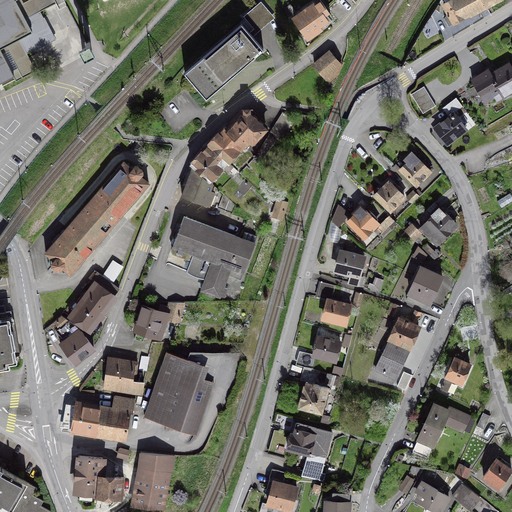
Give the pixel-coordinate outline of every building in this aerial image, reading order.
[(0,0),(0,82),(14,75),(2,54),(22,43),(27,53),(33,50),(34,51),(56,39),(44,17),(43,17),(40,11),(30,16),(25,7),(21,0),(0,0)] [(328,12),(320,0),(318,0),(293,17),(307,37),(328,23),(323,15),(328,12)] [(449,26),(486,6),(482,0),(449,0),(446,2),(444,5),(449,14),(448,14),(448,15),(444,17),(449,26)] [(243,16),(254,28),(271,13),(261,1),(243,16)] [(284,8),(288,17),(296,11),(290,4),(284,8)] [(185,73),(206,98),(263,49),(242,24),(185,73)] [(88,49),(79,53),(84,63),(93,58),(88,49)] [(314,65),(328,82),(338,74),(341,66),(329,52),(314,65)] [(491,74),(488,69),(472,79),(485,101),(500,92),(503,96),(511,90),(511,67),(509,63),(491,74)] [(415,100),(428,92),(424,86),(411,94),(415,100)] [(432,99),(428,92),(415,100),(419,107),(432,99)] [(461,103),(457,97),(443,108),(447,113),(461,103)] [(419,107),(423,113),(436,105),(432,99),(419,107)] [(223,128),(246,148),(243,146),(249,139),(252,141),(264,128),(264,125),(250,112),(250,109),(244,109),(244,112),(227,130),(224,127),(223,128)] [(271,132),(284,140),(296,120),(283,112),(271,132)] [(453,113),(435,127),(440,134),(438,136),(441,140),(444,138),(448,143),(458,135),(462,140),(469,134),(453,113)] [(208,144),(227,162),(242,146),(245,149),(246,148),(223,128),(208,144)] [(255,157),(261,162),(275,139),(269,134),(255,157)] [(190,163),(193,166),(209,181),(227,162),(208,144),(190,163)] [(400,169),(416,185),(430,171),(425,166),(428,164),(423,159),(421,162),(411,152),(404,159),(407,162),(400,169)] [(297,153),(294,162),(303,165),(306,156),(297,153)] [(62,266),(70,273),(149,182),(140,175),(142,172),(142,169),(138,165),(134,166),(132,168),(124,161),(45,252),(54,259),(51,262),(52,265),(56,269),(60,269),(62,266)] [(212,183),(209,181),(193,166),(182,195),(204,203),(212,183)] [(374,195),(390,211),(404,197),(400,192),(402,189),(398,186),(396,188),(388,180),(374,195)] [(419,196),(414,190),(406,198),(412,203),(419,196)] [(218,208),(246,219),(251,205),(223,194),(218,208)] [(275,208),(284,211),(287,202),(278,199),(276,206),(275,208)] [(372,212),(369,214),(360,205),(352,212),(354,214),(347,221),(363,237),(378,223),(372,218),(375,215),(372,212)] [(343,209),(337,206),(332,218),(339,225),(349,214),(343,209)] [(430,236),(436,242),(441,238),(442,239),(457,225),(452,220),(454,217),(450,214),(448,216),(438,206),(431,213),(434,216),(421,228),(429,237),(430,236)] [(284,211),(275,208),(272,216),(281,219),(284,211)] [(397,224),(389,215),(378,226),(383,231),(388,225),(391,229),(397,224)] [(205,278),(201,289),(206,291),(206,293),(213,296),(214,294),(220,296),(220,295),(224,296),(228,288),(224,286),(228,275),(241,279),(257,236),(244,231),(242,238),(184,216),(166,264),(169,263),(186,269),(186,270),(205,278)] [(415,240),(422,233),(417,228),(418,227),(413,223),(405,230),(415,240)] [(416,258),(423,261),(427,254),(421,248),(416,258)] [(430,255),(434,259),(441,253),(437,249),(430,255)] [(342,250),(336,270),(350,274),(348,282),(361,286),(363,278),(358,277),(364,257),(342,250)] [(502,268),(510,280),(511,278),(511,264),(510,262),(502,268)] [(422,266),(409,292),(430,302),(442,276),(422,266)] [(114,295),(119,288),(97,271),(90,280),(94,283),(69,316),(89,331),(115,296),(114,295)] [(379,290),(383,280),(376,277),(373,284),(370,283),(369,286),(379,290)] [(328,300),(323,318),(345,324),(350,305),(330,299),(334,285),(321,281),(316,296),(328,300)] [(363,293),(357,292),(353,307),(358,309),(363,293)] [(430,302),(409,292),(406,299),(427,308),(430,302)] [(169,306),(163,323),(165,323),(167,318),(178,321),(184,302),(170,302),(169,306)] [(400,306),(394,303),(389,314),(396,317),(400,306)] [(145,332),(159,336),(163,323),(169,306),(160,304),(158,310),(142,305),(135,329),(137,329),(134,338),(143,340),(145,332)] [(0,367),(9,366),(10,364),(19,361),(20,360),(9,310),(0,312),(0,367)] [(409,322),(415,325),(421,312),(415,310),(409,322)] [(402,313),(390,338),(409,347),(419,326),(415,325),(409,322),(407,321),(409,316),(402,313)] [(59,339),(75,362),(94,348),(81,331),(80,331),(78,328),(77,329),(75,327),(76,326),(69,320),(69,321),(61,315),(54,321),(59,327),(56,330),(61,337),(59,339)] [(319,335),(313,354),(313,355),(316,356),(335,361),(340,341),(319,335)] [(409,347),(390,338),(376,368),(396,378),(410,348),(409,347)] [(178,345),(175,354),(201,363),(178,427),(196,433),(224,352),(226,342),(191,342),(190,349),(178,345)] [(144,416),(178,427),(201,363),(175,354),(166,351),(144,416)] [(313,355),(313,354),(302,351),(298,364),(313,368),(316,356),(313,355)] [(462,357),(456,354),(443,382),(448,384),(451,377),(461,382),(470,364),(461,360),(462,357)] [(108,357),(104,387),(142,393),(143,382),(131,379),(132,373),(135,374),(137,362),(108,357)] [(306,381),(327,387),(330,374),(305,367),(302,380),(306,381)] [(327,387),(306,381),(299,405),(321,412),(328,387),(327,387)] [(71,429),(115,437),(127,431),(130,413),(132,413),(135,399),(115,395),(112,409),(76,402),(71,429)] [(413,451),(427,458),(443,422),(462,430),(469,416),(450,407),(448,410),(434,404),(413,450),(413,451)] [(490,415),(483,412),(477,426),(484,429),(490,415)] [(298,423),(295,431),(313,436),(308,453),(302,476),(323,481),(325,474),(321,473),(332,432),(298,423)] [(278,430),(271,454),(285,457),(287,447),(291,434),(278,430)] [(287,447),(308,453),(313,436),(295,431),(294,434),(291,433),(291,434),(287,447)] [(118,456),(127,458),(129,450),(120,447),(118,456)] [(140,467),(133,505),(163,508),(166,491),(169,492),(169,489),(166,488),(167,485),(171,486),(174,470),(177,471),(179,455),(141,451),(139,466),(140,467)] [(79,455),(75,491),(95,493),(95,479),(106,480),(106,479),(113,477),(113,476),(114,465),(113,464),(102,463),(103,458),(79,455)] [(496,458),(483,476),(498,487),(511,469),(496,458)] [(460,463),(456,472),(461,475),(466,466),(460,463)] [(0,505),(9,511),(26,481),(0,466),(0,505)] [(269,477),(282,481),(285,472),(272,468),(269,477)] [(399,488),(406,492),(414,480),(407,475),(399,488)] [(95,479),(95,493),(94,496),(102,497),(103,493),(122,495),(124,477),(113,476),(113,477),(106,479),(106,480),(95,479)] [(457,498),(466,486),(455,479),(448,487),(454,492),(452,494),(457,498)] [(32,484),(26,481),(9,511),(11,511),(49,511),(51,510),(41,505),(43,500),(33,494),(37,487),(32,484)] [(274,481),(267,503),(290,510),(297,487),(274,481)] [(421,492),(417,499),(428,505),(425,511),(427,511),(439,511),(449,496),(443,493),(443,492),(439,489),(438,490),(423,481),(417,490),(421,492)] [(319,493),(321,485),(315,484),(312,491),(319,493)] [(466,486),(457,498),(470,509),(478,500),(469,493),(471,490),(466,486)] [(348,511),(350,502),(347,502),(348,494),(333,493),(332,501),(326,500),(325,511),(348,511)]
